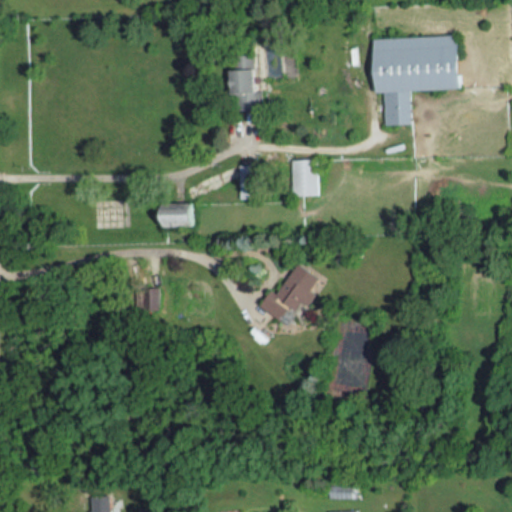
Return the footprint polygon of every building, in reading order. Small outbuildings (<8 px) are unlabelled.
[(385,91),(379,91),(377,37),(461,33),(464,87),(412,90),(414,123),(387,124),(385,91)] [(233,56),(255,55),(258,104),(236,106),(233,56)] [(294,158),(319,157),(321,192),(295,194),(294,158)] [(243,163),(259,163),(259,197),(244,197),(243,163)] [(168,209),(197,208),(197,225),(168,225),(168,209)] [(279,294),(300,262),(322,276),(313,289),(319,294),(307,313),(300,308),(298,312),(291,308),(284,319),(262,305),(273,290),(279,294)] [(146,287),(161,287),(162,306),(146,306),(146,287)] [(95,511),(94,496),(112,495),(113,511),(91,511),(95,511)]
